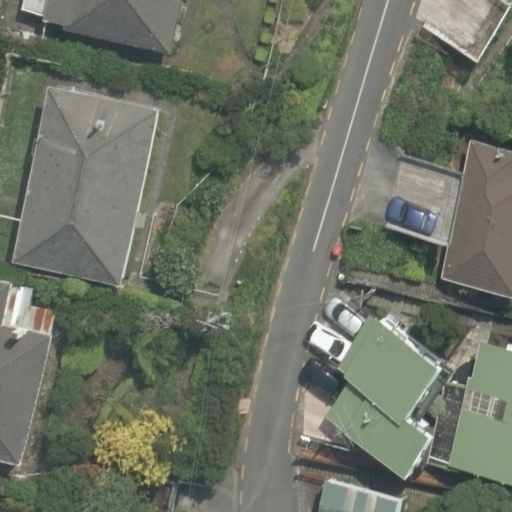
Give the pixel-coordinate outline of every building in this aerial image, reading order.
[(179,62),(196,0),(54,0),(48,25),(179,62)] [(181,123),(68,100),(32,275),(145,299),(181,123)] [(511,150),(462,143),(443,281),(511,290),(511,150)] [(0,471),(41,481),(72,344),(33,335),(41,298),(0,288),(0,471)] [(435,343),(381,298),(329,361),(337,368),(308,402),(390,470),(431,420),(395,391),(435,343)] [(511,332),(462,326),(445,462),(511,470),(511,332)]
